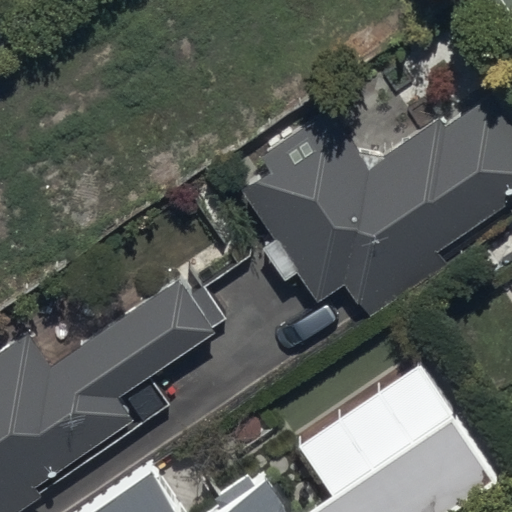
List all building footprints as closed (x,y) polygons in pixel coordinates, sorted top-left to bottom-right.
[(102,0),(22,53),(61,112),(163,45),(132,0),(102,0)] [(0,54),(11,48),(0,31),(0,54)] [(441,117),(388,153),(360,150),(331,107),(263,153),(274,169),(245,189),(320,300),(348,281),(370,314),(448,261),(439,247),(511,198),(511,120),(493,92),(445,124),(441,117)] [(0,309),(87,252),(67,222),(98,201),(44,119),(12,140),(0,147),(0,309)] [(40,492),(36,485),(136,417),(121,395),(151,374),(218,329),(215,325),(227,317),(205,284),(193,292),(182,277),(53,364),(30,331),(0,351),(0,511),(16,511),(42,495),(40,492)] [(422,392),(375,326),(308,373),(356,439),(422,392)] [(453,413),(305,511),(441,511),(495,475),(453,413)] [(295,511),(268,472),(208,511),(183,511),(151,464),(80,511),(295,511)]
